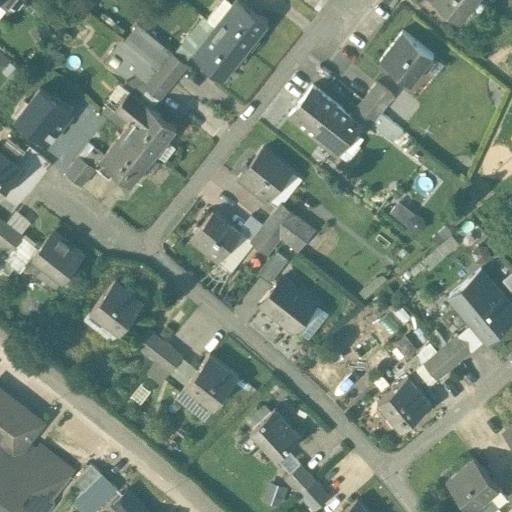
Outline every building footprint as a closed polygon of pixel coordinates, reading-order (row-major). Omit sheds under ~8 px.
[(14,0),(0,0),(0,3),(7,9),(14,0)] [(246,2),(243,0),(233,0),(215,23),(246,48),(268,20),(246,2)] [(475,0),(435,0),(460,20),(475,0)] [(246,48),(215,23),(193,52),(224,76),(246,48)] [(434,53),(402,28),(380,57),(411,82),(434,53)] [(157,67),(171,50),(157,39),(144,57),(157,67)] [(144,57),(122,40),(105,61),(129,81),(126,86),(145,101),(153,107),(160,98),(143,84),(157,67),(144,57)] [(188,64),(171,50),(157,67),(174,81),(188,64)] [(174,81),(157,67),(143,84),(160,98),(174,81)] [(377,80),(363,98),(380,111),(394,94),(377,80)] [(126,86),(122,83),(107,103),(130,121),(145,101),(126,86)] [(351,113),(313,83),(289,113),(343,157),(356,141),(352,137),(361,125),(363,123),(351,113)] [(40,85),(15,116),(47,142),(72,110),(40,85)] [(394,94),(380,111),(396,124),(410,107),(394,94)] [(380,111),(363,98),(351,113),(363,123),(361,125),(367,129),(367,128),(380,111)] [(153,107),(145,101),(130,121),(123,130),(154,154),(177,126),(153,107)] [(380,111),(367,128),(384,140),(388,135),(396,124),(380,111)] [(408,134),(396,124),(388,135),(399,144),(407,135),(408,134)] [(104,153),(101,158),(104,160),(132,183),(154,154),(123,130),(104,153)] [(399,144),(404,149),(412,140),(407,135),(399,144)] [(26,149),(9,136),(2,145),(19,158),(26,149)] [(89,142),(65,172),(83,187),(104,160),(101,158),(104,153),(89,142)] [(303,176),(264,145),(240,175),(268,198),(273,192),(283,200),(303,176)] [(0,194),(22,166),(0,148),(0,194)] [(396,199),(388,212),(420,231),(428,218),(396,199)] [(295,219),(277,206),(264,223),(281,237),(295,219)] [(215,207),(192,236),(221,258),(243,230),(215,207)] [(23,233),(6,219),(0,226),(0,242),(9,250),(23,233)] [(295,219),(281,237),(293,246),(307,229),(295,219)] [(281,237),(264,223),(250,240),(267,254),(281,237)] [(83,252),(53,228),(33,254),(63,278),(83,252)] [(421,255),(429,265),(459,240),(451,231),(421,255)] [(9,250),(0,242),(0,259),(1,261),(9,250)] [(277,249),(259,272),(270,281),(288,257),(277,249)] [(511,315),(511,304),(481,267),(450,293),(474,322),(458,335),(471,349),(486,336),(487,336),(511,315)] [(316,301),(282,275),(260,302),(294,329),(296,327),(307,335),(327,311),(316,302),(316,301)] [(115,277),(90,309),(119,331),(144,300),(115,277)] [(148,327),(135,344),(152,357),(166,340),(148,327)] [(407,333),(396,338),(403,352),(414,347),(407,333)] [(458,335),(457,333),(440,347),(454,364),(471,350),(471,349),(458,335)] [(183,354),(166,340),(152,357),(170,371),(183,354)] [(440,347),(423,361),(437,378),(454,364),(440,347)] [(210,352),(185,384),(214,406),(238,375),(210,352)] [(408,374),(377,400),(401,427),(431,402),(408,374)] [(43,420),(0,386),(0,511),(18,511),(24,506),(32,511),(37,511),(72,468),(39,442),(32,451),(24,444),(43,420)] [(275,406),(250,428),(239,438),(239,445),(244,450),(251,451),(262,441),(276,456),(300,434),(275,406)] [(474,455),(446,479),(472,509),(474,507),(478,511),(490,511),(507,498),(506,496),(498,487),(500,486),(474,455)] [(91,461),(74,479),(84,488),(101,471),(91,461)] [(300,461),(284,476),(299,493),(315,478),(300,461)] [(101,471),(84,488),(89,494),(100,504),(117,487),(101,471)] [(330,494),(315,478),(299,493),(314,509),(330,494)] [(122,511),(150,511),(147,509),(127,487),(112,501),(122,511)] [(84,488),(73,500),(78,505),(89,494),(84,488)] [(371,511),(357,497),(340,511),(371,511)]
